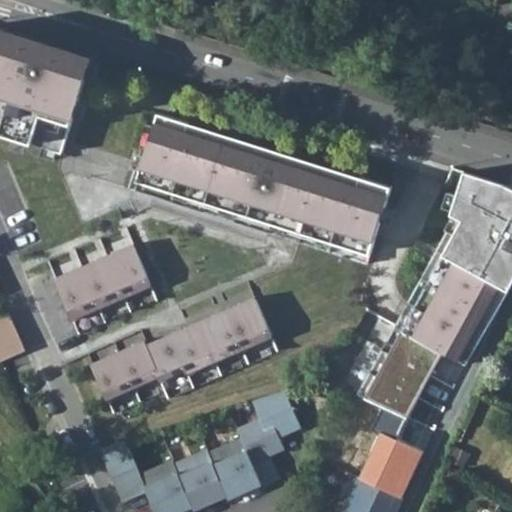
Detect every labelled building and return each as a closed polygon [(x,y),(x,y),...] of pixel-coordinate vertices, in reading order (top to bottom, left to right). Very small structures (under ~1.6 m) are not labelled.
[(0,132),(64,152),(85,81),(76,50),(0,26),(0,132)] [(76,50),(85,81),(92,55),(76,50)] [(336,241),(373,253),(394,186),(363,176),(360,184),(188,130),(191,122),(160,113),(139,180),(177,192),(179,187),(241,206),(240,211),(275,222),(277,217),(337,236),(336,241)] [(360,184),(363,176),(191,122),(188,130),(360,184)] [(511,185),(506,183),(466,171),(452,217),(359,393),(408,416),(443,350),(468,363),(511,282),(511,185)] [(179,187),(177,192),(240,211),(241,206),(179,187)] [(277,217),(275,222),(336,241),(337,236),(277,217)] [(75,318),(152,286),(136,247),(59,279),(75,318)] [(273,336),(257,299),(149,345),(147,340),(95,363),(110,397),(162,375),(163,379),(189,368),(190,371),(273,336)] [(0,360),(26,350),(10,312),(0,316),(0,360)] [(287,389),(254,399),(262,417),(238,427),(242,436),(254,462),(287,447),(282,436),(303,426),(287,389)] [(343,511),(394,511),(425,447),(383,428),(366,465),(349,500),(343,511)] [(242,436),(209,451),(229,494),(230,498),(263,483),(254,462),(242,436)] [(125,440),(100,448),(124,501),(148,491),(140,473),(125,440)] [(208,447),(175,462),(194,505),(196,509),(229,494),(209,451),(208,447)] [(333,493),(349,500),(366,465),(350,457),(333,493)] [(173,459),(140,473),(148,491),(157,511),(179,511),(194,505),(175,462),(173,459)]
